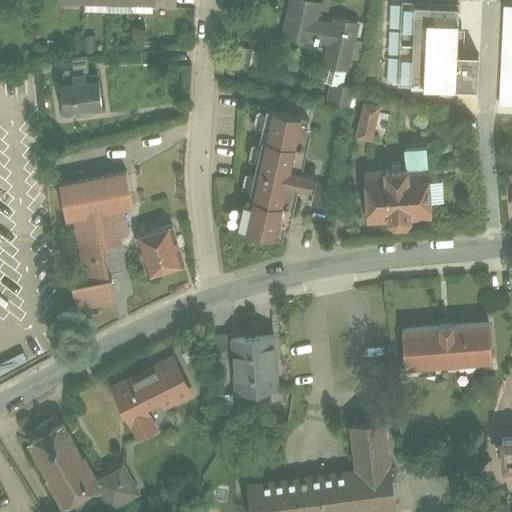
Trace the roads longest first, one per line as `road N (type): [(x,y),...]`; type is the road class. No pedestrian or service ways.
road 1 (residential): [(209,296),(348,265),(511,251)]
road 2 (residential): [(209,296),(210,0)]
road 3 (residential): [(0,405),(209,296)]
